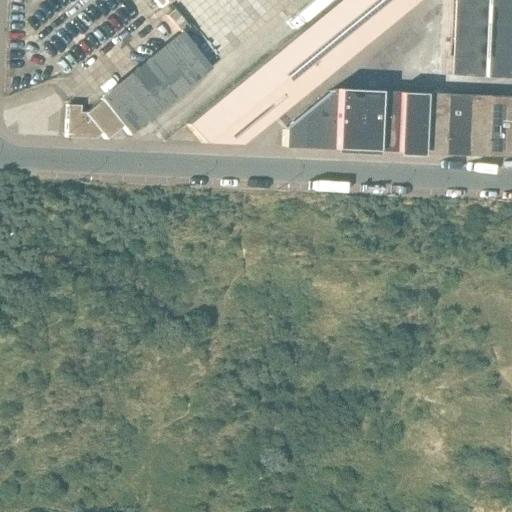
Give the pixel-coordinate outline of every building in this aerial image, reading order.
[(260,63),(291,101),(368,39),(337,0),(260,63)] [(337,0),(368,39),(416,0),(337,0)] [(511,0),(447,0),(443,75),(511,78),(511,0)] [(63,137),(83,138),(83,134),(89,134),(95,130),(102,139),(119,126),(126,135),(127,134),(127,133),(207,68),(179,34),(83,113),(82,113),(81,113),(76,113),(76,106),(65,105),(63,137)] [(373,55),(380,70),(391,65),(384,49),(373,55)] [(200,143),(202,143),(236,145),(291,101),(260,63),(184,123),(200,143)] [(331,89),(281,129),(281,146),(330,149),(333,89),(331,89)] [(353,90),(333,89),(330,149),(351,150),(353,90)] [(351,150),(371,151),(374,91),(353,90),(351,150)] [(395,92),(374,91),(371,151),(392,152),(395,92)] [(392,152),(417,153),(420,93),(395,92),(392,152)] [(449,94),(420,93),(417,153),(446,154),(449,94)] [(446,154),(465,155),(467,95),(449,94),(446,154)] [(486,96),(467,95),(465,155),(483,156),(486,96)] [(483,156),(505,157),(505,156),(504,156),(507,97),(486,96),(483,156)]
